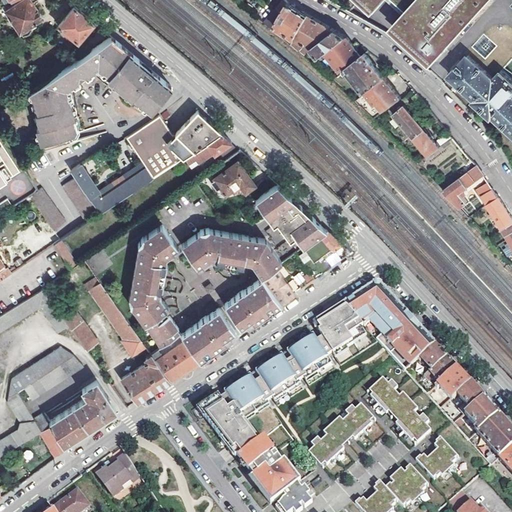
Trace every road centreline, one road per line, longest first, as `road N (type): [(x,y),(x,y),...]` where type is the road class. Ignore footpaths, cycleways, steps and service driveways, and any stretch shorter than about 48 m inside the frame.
road 1 (tertiary): [(93,0),(230,112),(378,257)]
road 2 (residential): [(301,0),(385,51),(476,145),(511,197)]
road 3 (residential): [(378,257),(160,402)]
road 4 (tertiary): [(378,257),(511,398)]
road 5 (residential): [(160,402),(5,511)]
road 6 (residential): [(160,402),(243,511)]
